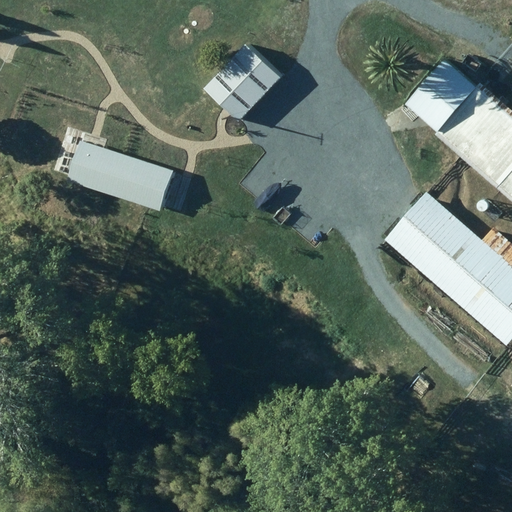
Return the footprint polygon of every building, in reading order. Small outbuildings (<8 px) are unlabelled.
[(352,66),(347,69),(379,121),(410,102),(363,26),(337,42),(352,66)] [(265,29),(207,85),(243,121),(300,64),(265,29)] [(451,62),(409,109),(511,200),(511,107),(486,84),(481,89),(451,62)] [(81,139),(68,180),(154,207),(167,167),(81,139)] [(428,194),(387,241),(510,348),(511,345),(511,240),(496,227),(482,242),(428,194)]
